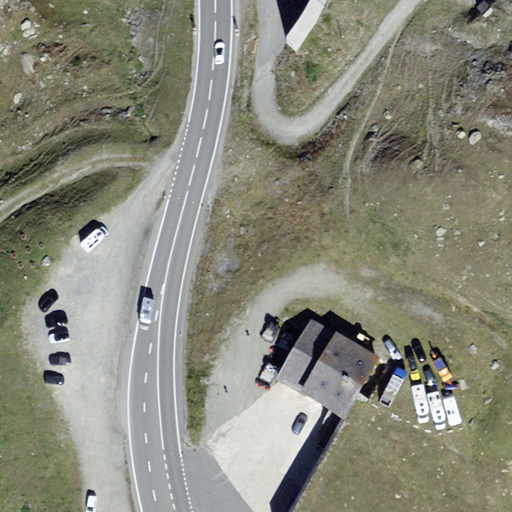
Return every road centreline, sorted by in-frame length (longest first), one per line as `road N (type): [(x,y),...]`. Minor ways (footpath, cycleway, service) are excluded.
road 1 (primary): [(167,511),(154,420),(158,324),(213,92),(215,0)]
road 2 (track): [(195,164),(122,158),(61,177),(0,215)]
